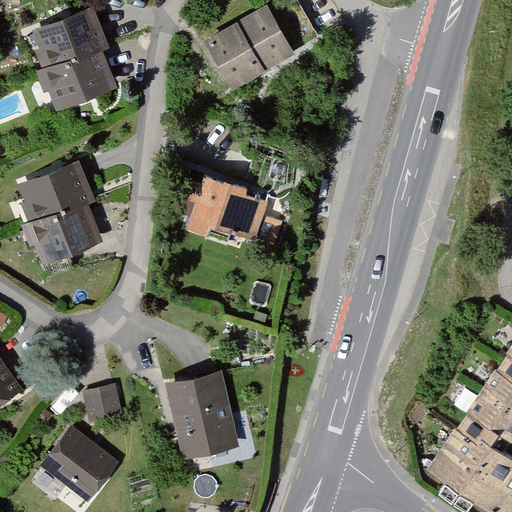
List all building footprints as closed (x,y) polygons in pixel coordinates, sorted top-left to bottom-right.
[(86,9),(26,32),(43,73),(97,51),(102,50),(86,9)] [(262,10),(200,45),(227,94),(290,59),(262,10)] [(112,89),(97,51),(43,73),(38,75),(53,113),(112,89)] [(73,166),(14,189),(30,230),(84,208),(89,206),(73,166)] [(241,194),(202,180),(184,229),(219,242),(222,233),(250,243),(263,208),(239,199),(241,194)] [(99,246),(84,208),(30,230),(25,232),(40,270),(99,246)] [(511,342),(423,475),(473,509),(474,508),(479,511),(511,511),(511,499),(508,497),(511,491),(511,463),(507,460),(511,451),(511,342)] [(0,406),(18,394),(0,366),(0,406)] [(233,452),(217,375),(162,387),(178,463),(233,452)] [(110,387),(80,394),(86,419),(115,413),(110,387)] [(64,430),(36,470),(86,505),(114,465),(64,430)]
